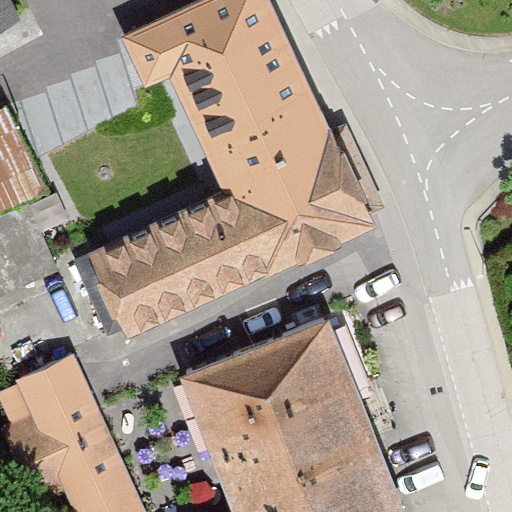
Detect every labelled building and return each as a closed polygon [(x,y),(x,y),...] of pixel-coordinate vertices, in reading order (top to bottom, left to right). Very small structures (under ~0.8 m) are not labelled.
[(173,0),(147,12),(182,87),(285,39),(266,0),(173,0)] [(182,87),(203,131),(306,83),(285,39),(182,87)] [(203,131),(226,180),(329,132),(306,83),(203,131)] [(0,205),(50,182),(9,91),(0,95),(0,205)] [(329,132),(226,180),(262,256),(365,208),(329,132)] [(226,180),(86,247),(122,323),(262,256),(226,180)] [(26,197),(0,208),(0,283),(54,259),(26,197)] [(323,306),(183,357),(236,499),(199,511),(389,511),(399,509),(323,306)] [(67,345),(16,367),(30,401),(0,413),(32,486),(57,475),(72,511),(130,511),(137,509),(67,345)]
